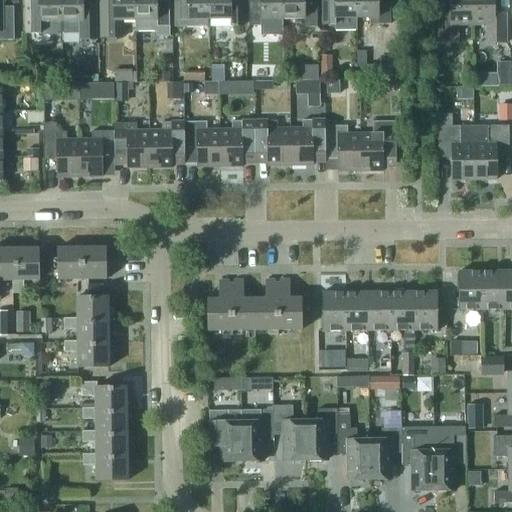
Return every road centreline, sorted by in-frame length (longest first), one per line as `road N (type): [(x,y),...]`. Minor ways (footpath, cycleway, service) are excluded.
road 1 (residential): [(511,228),(159,233)]
road 2 (residential): [(186,511),(170,480),(159,233)]
road 3 (residential): [(159,233),(153,217),(138,211),(0,212)]
